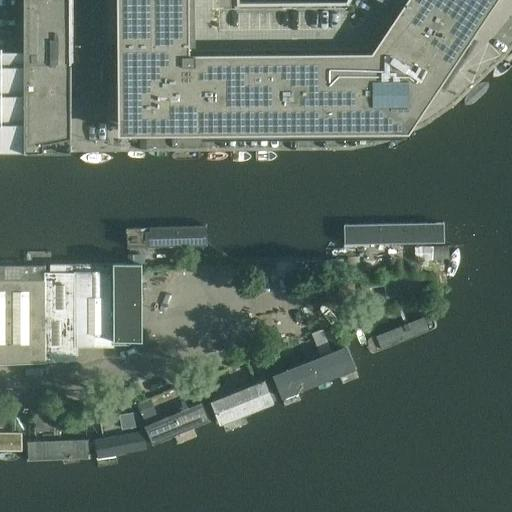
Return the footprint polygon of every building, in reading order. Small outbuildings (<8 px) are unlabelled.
[(0,65),(0,153),(71,153),(70,36),(69,36),(69,22),(70,22),(70,0),(23,0),(24,9),(20,9),(20,24),(24,24),(24,65),(0,65)] [(117,0),(119,136),(409,133),(497,0),(117,0)] [(346,247),(348,247),(438,244),(440,243),(443,243),(446,242),(448,240),(450,239),(453,237),(455,235),(457,233),(459,231),(456,230),(452,228),(449,227),(446,226),(443,225),(439,224),(436,224),(346,228),(345,228),(343,229),(342,230),(340,231),(339,232),(339,233),(338,235),(338,237),(338,238),(338,240),(339,242),(339,243),(341,244),(342,245),(343,246),(345,247),(346,247)] [(325,249),(325,230),(230,233),(229,232),(227,233),(226,233),(224,234),(223,235),(222,236),(221,237),(220,239),(220,240),(219,242),(220,244),(220,245),(221,247),(222,248),(223,249),(224,250),(226,251),(227,251),(229,252),(325,249)] [(102,250),(103,250),(197,250),(200,248),(200,234),(197,231),(103,231),(101,233),(100,234),(100,235),(99,236),(99,246),(100,247),(100,248),(101,249),(102,250)] [(141,333),(141,265),(141,264),(44,264),(44,265),(45,363),(77,358),(77,346),(113,346),(113,345),(124,345),(127,345),(128,345),(134,340),(134,333),(141,333)] [(0,364),(45,363),(44,265),(0,265),(0,364)] [(379,355),(381,355),(437,331),(438,331),(439,330),(440,329),(440,327),(440,326),(440,325),(437,318),(437,317),(436,316),(435,316),(434,315),(433,315),(432,315),(430,315),(429,316),(373,340),(372,341),(371,342),(371,344),(371,346),(371,347),(371,349),(372,350),(373,352),(374,353),(376,354),(377,355),(379,355)] [(274,373),(285,401),(363,370),(352,342),(274,373)] [(209,401),(220,428),(279,403),(268,377),(209,401)] [(205,402),(146,425),(154,445),(213,422),(205,402)] [(47,430),(46,416),(46,414),(38,414),(39,430),(47,430)] [(102,434),(105,451),(144,445),(142,428),(102,434)] [(0,434),(0,455),(24,455),(24,435),(0,434)] [(28,439),(29,463),(94,461),(94,437),(28,439)]
